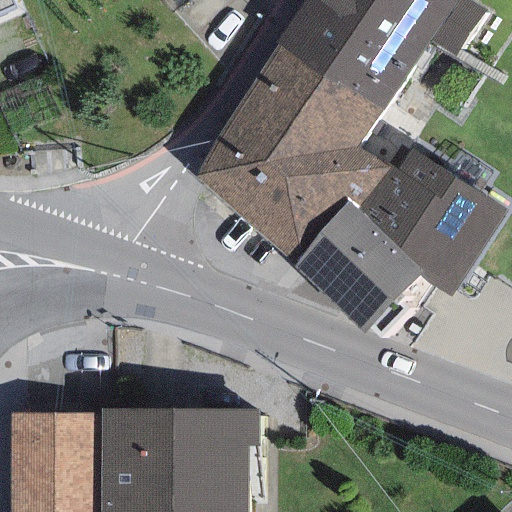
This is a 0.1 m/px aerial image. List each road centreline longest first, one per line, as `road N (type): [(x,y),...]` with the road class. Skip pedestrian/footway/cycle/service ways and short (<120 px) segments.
road 1 (tertiary): [(111,277),(511,424)]
road 2 (residential): [(290,0),(111,277)]
